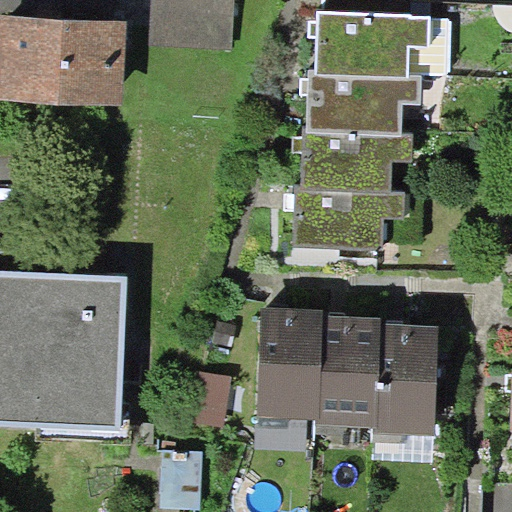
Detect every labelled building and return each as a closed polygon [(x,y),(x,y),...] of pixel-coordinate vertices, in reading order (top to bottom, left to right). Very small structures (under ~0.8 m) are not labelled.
[(241,0),(160,0),(159,36),(240,41),(241,0)] [(417,0),(322,0),(313,244),(424,248),(429,129),(511,132),(511,78),(463,76),(465,11),(417,9),(417,0)] [(150,15),(22,10),(19,96),(147,101),(150,15)] [(156,271),(7,267),(3,425),(152,429),(156,271)] [(470,313),(293,304),(288,419),(465,427),(470,313)]
